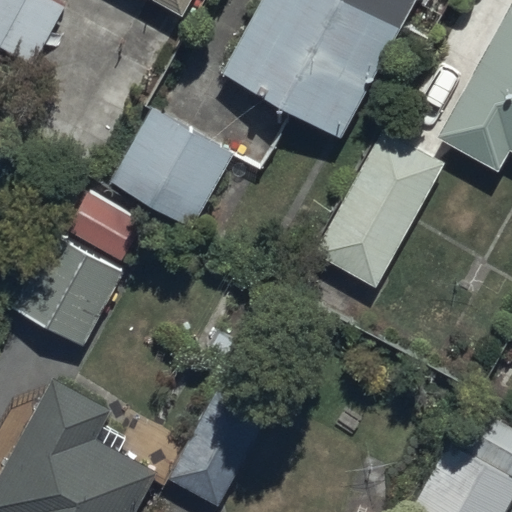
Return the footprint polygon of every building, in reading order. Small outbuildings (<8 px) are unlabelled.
[(0,0),(0,41),(21,0),(0,0)] [(169,0),(185,9),(189,0),(169,0)] [(343,129),(410,0),(254,0),(220,65),(343,129)] [(511,0),(508,0),(436,130),(498,164),(511,141),(511,142),(511,0)] [(153,98),(110,174),(197,221),(239,145),(153,98)] [(444,156),(382,122),(314,247),(375,281),(444,156)] [(70,224),(125,254),(147,214),(92,184),(70,224)] [(84,340),(126,265),(52,224),(10,299),(84,340)] [(131,511),(159,461),(123,442),(129,431),(106,418),(116,400),(56,367),(0,470),(0,509),(4,511),(131,511)] [(270,407),(217,378),(167,470),(220,498),(270,407)] [(511,414),(474,394),(416,506),(426,511),(501,511),(511,492),(511,414)]
